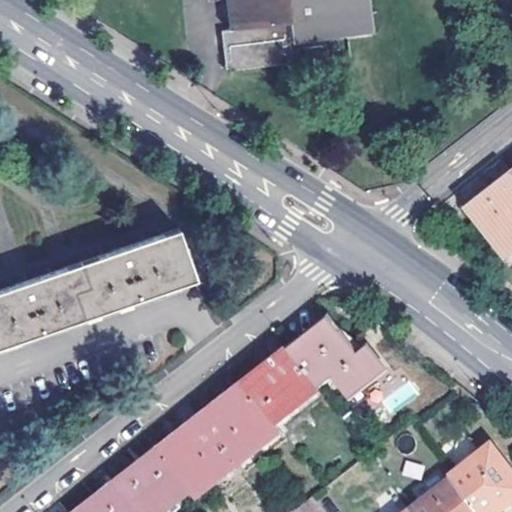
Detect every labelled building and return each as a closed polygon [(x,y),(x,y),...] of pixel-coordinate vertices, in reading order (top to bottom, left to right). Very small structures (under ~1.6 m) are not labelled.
[(221,29),(225,71),(295,64),(293,44),(374,36),(370,0),(205,0),(205,1),(218,0),(225,0),(229,29),(221,29)] [(511,178),(472,210),(507,254),(511,249),(511,178)] [(178,231),(0,291),(0,347),(45,332),(142,299),(194,281),(178,231)] [(331,321),(359,357),(369,350),(340,313),(331,321)] [(386,373),(369,350),(359,357),(331,321),(290,352),(320,391),(335,379),(351,399),(386,373)] [(290,352),(246,385),(276,424),(320,391),(290,352)] [(406,381),(383,399),(393,412),(416,393),(406,381)] [(203,419),(239,466),(257,453),(251,446),(277,425),(276,424),(246,385),(228,399),(203,419)] [(326,399),(320,391),(276,424),(277,425),(282,432),(326,399)] [(177,438),(159,452),(189,492),(218,470),(224,478),(239,466),(203,419),(177,438)] [(251,446),(257,453),(283,433),(282,432),(277,425),(251,446)] [(453,480),(478,511),(498,511),(511,501),(511,472),(492,447),(452,478),(453,480)] [(141,466),(115,486),(134,511),(166,511),(190,494),(189,492),(159,452),(141,466)] [(218,470),(189,492),(190,494),(195,500),(224,478),(218,470)] [(478,511),(453,480),(412,511),(411,511),(478,511)] [(95,501),(80,511),(134,511),(115,486),(95,501)] [(323,511),(313,498),(300,508),(292,511),(323,511)]
